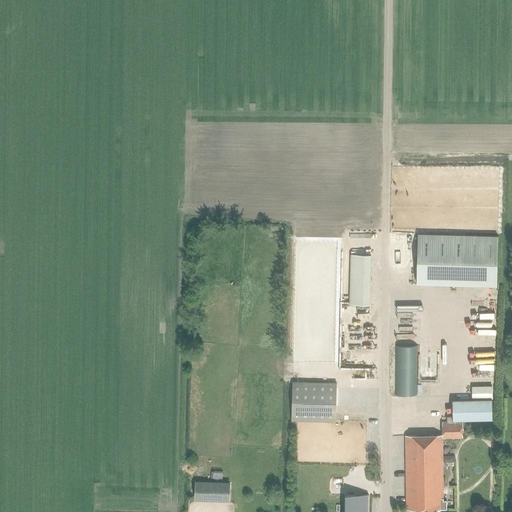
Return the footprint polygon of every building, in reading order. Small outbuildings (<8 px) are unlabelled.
[(424,232),(422,282),(501,285),(503,257),(501,257),(502,235),(424,232)] [(373,304),(374,253),(353,253),(352,303),(373,304)] [(418,346),(396,346),(395,396),(417,396),(418,346)] [(293,382),(292,420),(336,421),(337,383),(293,382)] [(442,422),(442,435),(406,436),(406,510),(416,510),(416,511),(436,511),(437,510),(441,510),(441,499),(443,499),(442,438),(463,438),(462,422),(460,422),(460,421),(492,420),(492,386),(472,387),(472,399),(452,400),(452,417),(447,417),(447,422),(442,422)] [(230,483),(196,482),(195,498),(221,499),(221,492),(229,492),(230,483)] [(368,511),(369,495),(348,495),(347,511),(368,511)]
